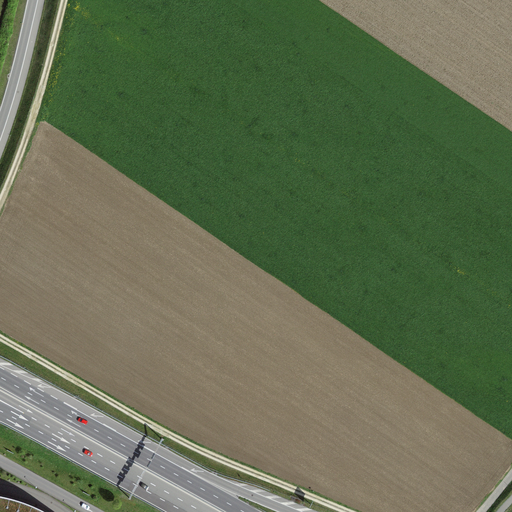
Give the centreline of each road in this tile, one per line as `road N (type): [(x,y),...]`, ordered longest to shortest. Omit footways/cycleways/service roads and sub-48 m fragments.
road 1 (track): [(348,511),(178,439),(0,337)]
road 2 (trunk): [(244,511),(0,376)]
road 3 (track): [(0,203),(64,0)]
road 4 (trunk): [(21,416),(194,511)]
road 5 (motorway): [(0,126),(33,0)]
